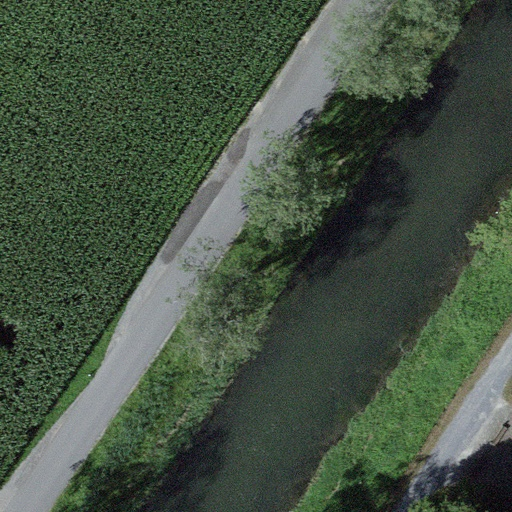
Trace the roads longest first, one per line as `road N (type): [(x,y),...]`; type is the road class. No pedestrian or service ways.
road 1 (unclassified): [(41,511),(385,0)]
road 2 (track): [(511,355),(406,511)]
